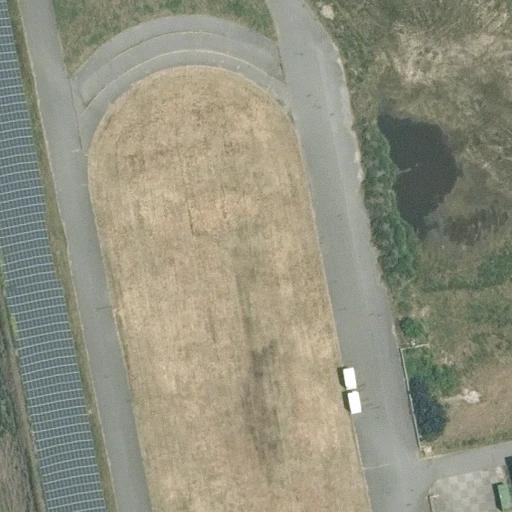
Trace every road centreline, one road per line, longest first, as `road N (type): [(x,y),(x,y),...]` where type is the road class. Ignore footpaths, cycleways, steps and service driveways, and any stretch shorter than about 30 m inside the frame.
road 1 (unknown): [(400,511),(306,35),(281,0)]
road 2 (unknown): [(65,158),(134,511)]
road 3 (unknown): [(65,158),(114,80),(177,50),(228,53),(320,108)]
road 4 (unknown): [(35,0),(65,158)]
